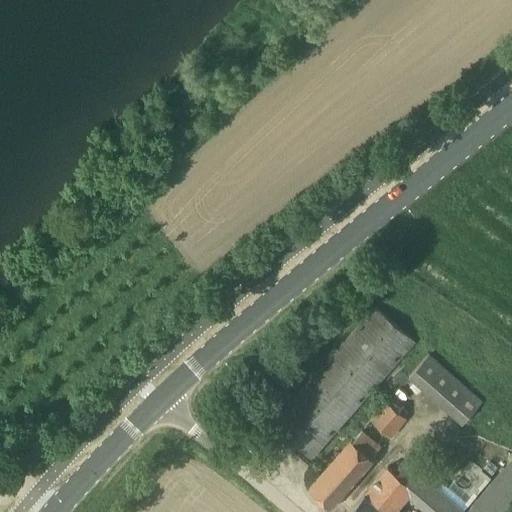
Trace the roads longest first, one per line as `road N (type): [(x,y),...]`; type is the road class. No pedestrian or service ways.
road 1 (tertiary): [(158,405),(511,104)]
road 2 (unclassified): [(288,511),(158,405)]
road 3 (tertiary): [(55,511),(158,405)]
